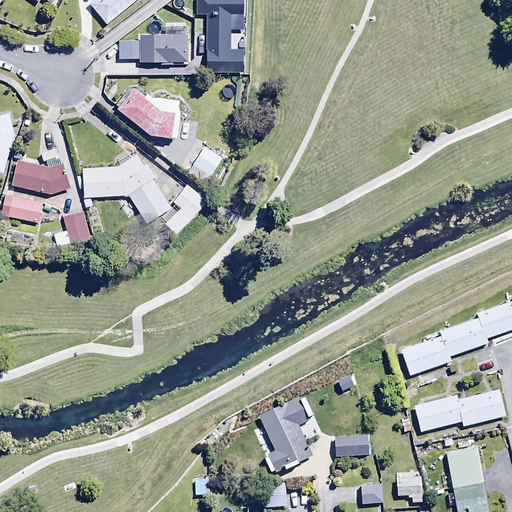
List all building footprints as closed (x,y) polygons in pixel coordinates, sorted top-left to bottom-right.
[(29,0),(38,7),(42,1),(54,10),(60,0),(29,0)] [(95,0),(89,6),(106,27),(139,0),(95,0)] [(187,67),(188,38),(139,38),(138,66),(187,67)] [(218,57),(218,78),(245,78),(245,62),(234,62),(234,58),(218,57)] [(177,143),(180,105),(151,103),(145,99),(143,101),(132,93),(130,96),(127,94),(114,110),(118,113),(117,114),(149,140),(171,143),(177,143)] [(9,116),(0,118),(0,175),(3,177),(15,138),(9,116)] [(212,140),(209,147),(224,154),(228,146),(212,140)] [(204,150),(187,176),(206,188),(212,179),(214,181),(225,164),(204,150)] [(82,172),(84,201),(128,199),(147,226),(170,211),(136,159),(132,162),(128,156),(117,164),(119,168),(117,170),(82,172)] [(45,164),(47,171),(16,163),(10,188),(48,197),(70,191),(63,167),(61,167),(59,160),(45,164)] [(174,240),(207,205),(187,188),(173,206),(174,207),(161,222),(166,227),(164,230),(174,240)] [(7,189),(1,219),(37,227),(42,206),(27,203),(29,193),(7,189)] [(91,245),(82,214),(61,219),(65,234),(53,238),(57,251),(68,248),(69,251),(91,245)] [(511,304),(476,317),(478,322),(439,336),(440,339),(399,354),(408,380),(451,365),(449,361),(488,347),(486,342),(511,333),(511,304)] [(336,381),(343,396),(355,391),(349,376),(336,381)] [(420,436),(461,426),(462,430),(505,420),(498,393),(457,404),(455,399),(413,409),(420,436)] [(268,442),(265,444),(279,472),(279,485),(296,484),(296,468),(312,459),(288,407),(259,421),(268,442)] [(333,439),(334,460),(367,459),(367,438),(333,439)] [(488,511),(477,451),(446,457),(455,511),(488,511)] [(395,466),(397,500),(410,499),(411,506),(421,505),(420,480),(407,481),(406,465),(395,466)] [(208,484),(194,484),(194,501),(209,501),(208,484)] [(263,511),(285,511),(284,487),(262,488),(263,511)] [(361,487),(361,508),(382,508),(382,487),(361,487)]
